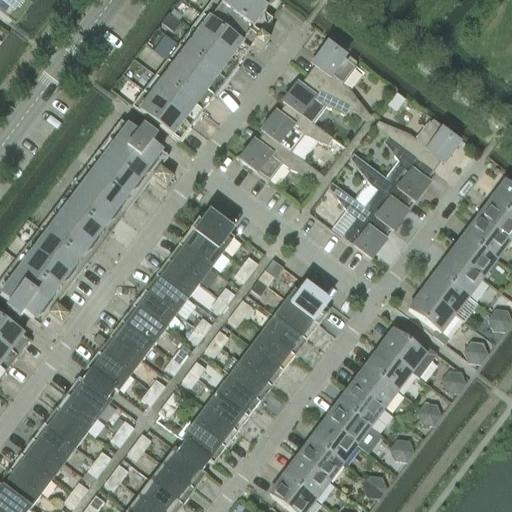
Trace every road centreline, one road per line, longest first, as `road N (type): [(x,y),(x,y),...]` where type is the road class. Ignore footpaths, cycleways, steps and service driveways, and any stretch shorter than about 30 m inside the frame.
road 1 (residential): [(0,438),(200,172)]
road 2 (residential): [(217,511),(371,307)]
road 3 (residential): [(371,307),(200,172)]
road 4 (tertiary): [(112,0),(0,149)]
road 5 (residential): [(371,307),(476,168)]
road 6 (residential): [(200,172),(300,39)]
